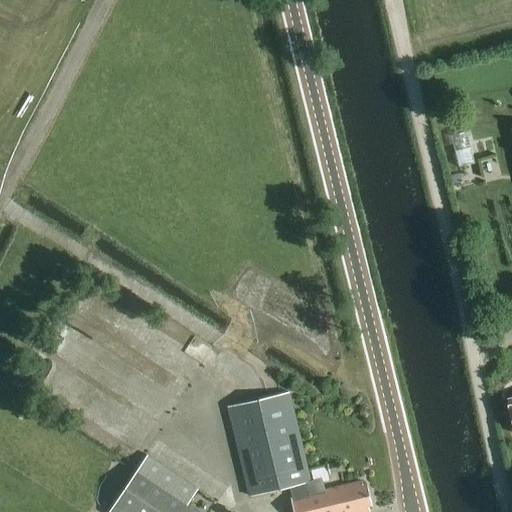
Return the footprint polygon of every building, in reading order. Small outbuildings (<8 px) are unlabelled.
[(505,171),(502,144),(484,146),(487,173),(505,171)] [(495,208),(511,206),(511,173),(492,175),(495,208)] [(71,300),(54,321),(95,353),(112,332),(71,300)] [(61,373),(59,356),(45,358),(47,375),(61,373)] [(308,493),(305,482),(309,481),(288,393),(229,407),(251,495),(290,485),(293,496),(290,497),(294,511),(353,511),(367,508),(366,503),(370,502),(365,483),(361,484),(360,479),(308,493)] [(192,511),(187,508),(199,490),(147,455),(108,511),(192,511)] [(328,477),(342,475),(339,464),(326,466),(328,477)]
